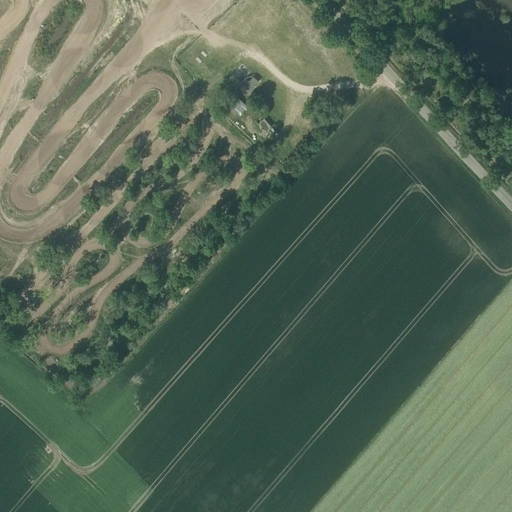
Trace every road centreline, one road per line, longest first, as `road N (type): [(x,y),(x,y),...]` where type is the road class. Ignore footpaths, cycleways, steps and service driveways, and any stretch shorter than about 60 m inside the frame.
road 1 (unclassified): [(511,205),(316,0)]
road 2 (track): [(191,110),(250,50),(203,31)]
